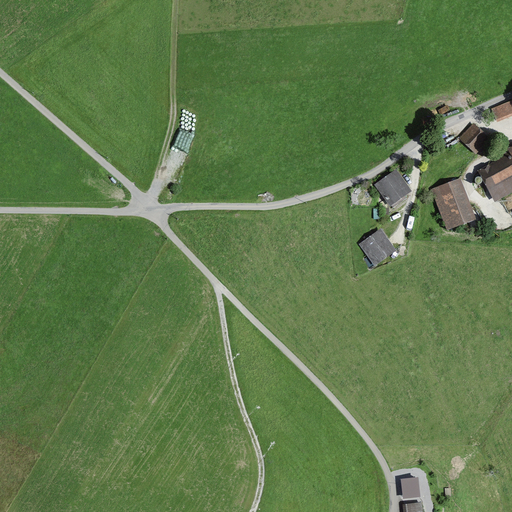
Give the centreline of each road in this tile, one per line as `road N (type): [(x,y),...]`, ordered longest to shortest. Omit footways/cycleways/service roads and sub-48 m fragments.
road 1 (track): [(0,209),(291,202),(361,175),(511,95)]
road 2 (track): [(217,284),(233,378),(259,451),(252,511)]
road 3 (track): [(175,0),(172,116),(150,209)]
